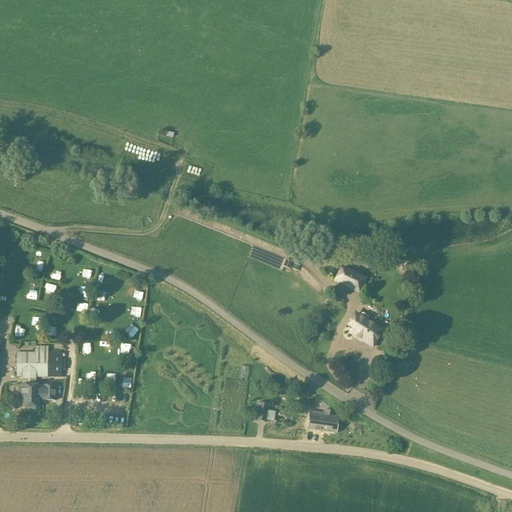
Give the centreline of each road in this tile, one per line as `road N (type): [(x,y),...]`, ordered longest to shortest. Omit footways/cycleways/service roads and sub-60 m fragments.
road 1 (unclassified): [(511,474),(420,442),(156,274),(0,214)]
road 2 (tertiary): [(511,495),(361,452),(0,437)]
road 3 (track): [(0,105),(48,111),(176,158),(165,216),(152,229),(45,230)]
road 4 (track): [(166,211),(299,260),(325,284)]
